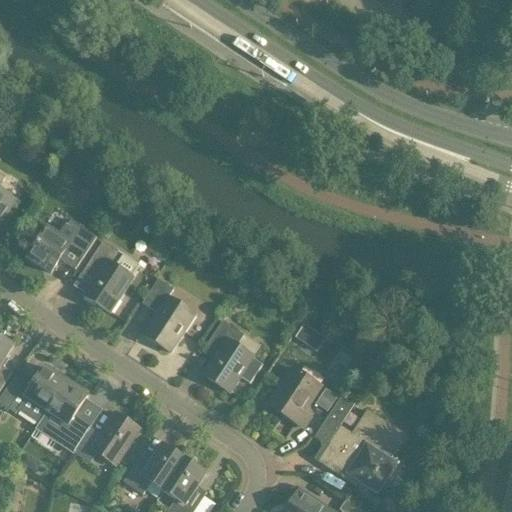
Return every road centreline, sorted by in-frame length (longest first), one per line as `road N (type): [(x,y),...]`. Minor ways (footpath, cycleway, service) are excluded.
road 1 (residential): [(239,511),(255,488),(254,457),(0,287)]
road 2 (tertiary): [(194,0),(369,114),(511,169)]
road 3 (tertiary): [(511,140),(402,103),(234,0)]
